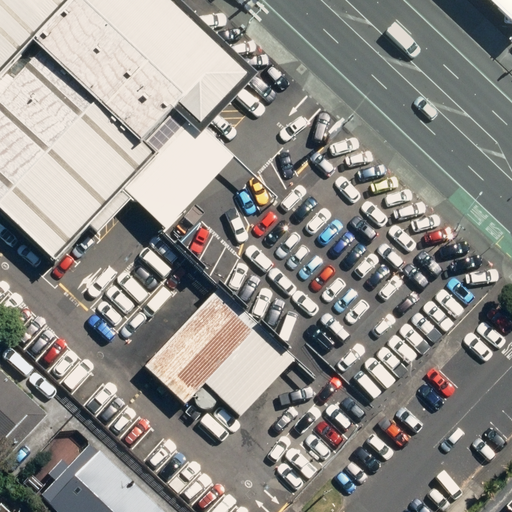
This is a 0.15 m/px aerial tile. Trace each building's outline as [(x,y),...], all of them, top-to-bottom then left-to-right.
[(217,37),(177,0),(55,0),(0,59),(0,201),(34,233),(217,37)] [(0,0),(0,46),(43,0),(0,0)] [(511,0),(489,0),(511,20),(511,0)] [(299,361),(225,288),(149,364),(189,404),(212,381),(246,414),(299,361)] [(0,364),(0,448),(9,457),(51,414),(0,364)] [(76,465),(70,458),(54,473),(60,480),(48,492),(67,511),(170,511),(102,440),(76,465)]
